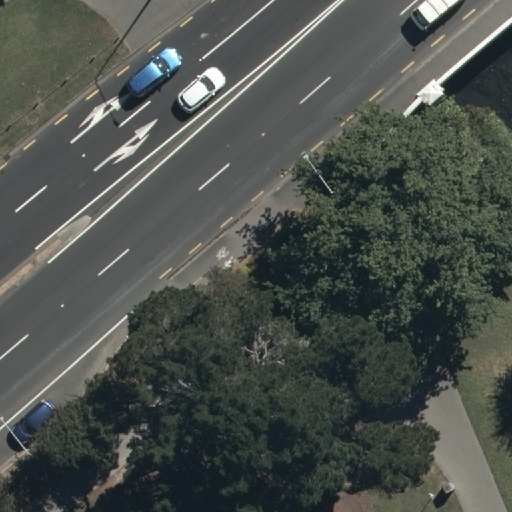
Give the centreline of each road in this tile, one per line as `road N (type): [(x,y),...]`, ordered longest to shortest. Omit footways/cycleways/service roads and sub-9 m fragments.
road 1 (primary): [(428,0),(0,367)]
road 2 (primary): [(0,231),(274,0)]
